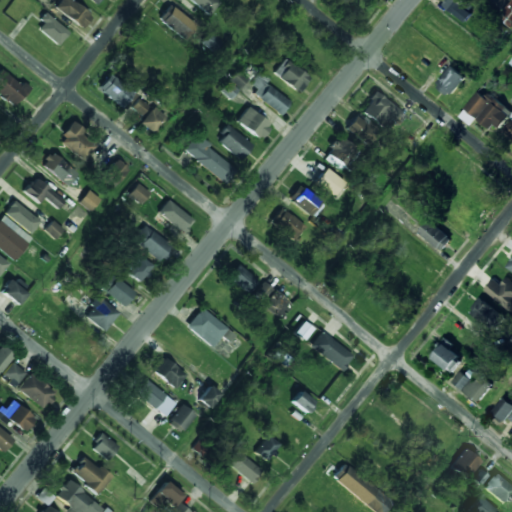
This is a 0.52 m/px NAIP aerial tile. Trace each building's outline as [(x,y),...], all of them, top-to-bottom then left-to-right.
[(189,0),(208,15),(219,1),(217,0),(189,0)] [(472,13),(460,3),(462,0),(446,0),(443,4),(465,22),(472,13)] [(511,0),(499,17),(511,27),(511,0)] [(194,25),(168,4),(156,19),(182,40),(194,25)] [(68,31),(45,14),(34,28),(57,45),(68,31)] [(200,42),(213,52),(221,41),(207,32),(200,42)] [(309,76),(281,59),(271,75),(299,92),(309,76)] [(449,95),(466,77),(452,65),(436,84),(449,95)] [(21,81),(18,85),(0,69),(0,97),(12,107),(28,87),(21,81)] [(237,88),(246,78),(236,69),(227,79),(237,88)] [(250,96),(280,114),(289,100),(263,85),(268,78),(257,71),(249,84),(255,87),(250,96)] [(119,108),(132,94),(109,73),(96,87),(119,108)] [(237,90),(226,81),(218,90),(228,99),(237,90)] [(510,112),(481,88),(458,115),(470,125),(476,118),(493,132),(510,112)] [(386,130),(398,109),(371,92),(358,113),(386,130)] [(140,115),(147,106),(137,98),(129,107),(140,115)] [(138,122),(150,132),(164,117),(152,106),(138,122)] [(258,140),(269,126),(246,107),(235,121),(258,140)] [(374,129),(356,113),(344,127),(362,143),(374,129)] [(511,119),(503,133),(511,139),(511,119)] [(81,160),(93,146),(79,135),(83,131),(72,122),(57,141),(81,160)] [(239,160),(250,145),(226,125),(214,140),(239,160)] [(193,136),(181,151),(221,182),(233,168),(193,136)] [(322,158),(340,171),(355,150),(337,137),(322,158)] [(66,185),(76,172),(49,152),(40,165),(66,185)] [(342,180),(321,168),(312,184),(332,196),(342,180)] [(36,203),(41,197),(55,209),(62,201),(34,177),(22,191),(36,203)] [(148,193),(135,183),(126,195),(139,204),(148,193)] [(312,217),(322,203),(296,185),(286,199),(312,217)] [(89,211),(98,199),(86,190),(77,202),(89,211)] [(2,213),(28,234),(38,221),(12,200),(2,213)] [(155,214),(183,232),(192,219),(164,201),(155,214)] [(303,225),(278,208),(268,222),(293,240),(303,225)] [(30,238),(0,213),(0,251),(11,261),(30,238)] [(419,232),(442,250),(452,238),(429,219),(419,232)] [(43,229),(52,239),(61,231),(52,221),(43,229)] [(171,248),(143,225),(131,239),(159,262),(171,248)] [(139,282),(151,266),(137,255),(125,271),(139,282)] [(247,292),(255,276),(233,265),(225,281),(247,292)] [(94,287),(124,305),(133,290),(103,272),(94,287)] [(10,277),(0,290),(0,292),(15,304),(26,289),(10,277)] [(511,280),(507,277),(502,284),(493,278),(485,291),(511,309),(511,280)] [(277,318),(289,305),(264,282),(252,295),(277,318)] [(84,319),(104,331),(117,310),(94,296),(88,305),(91,307),(84,319)] [(470,310),(494,332),(506,319),(482,297),(470,310)] [(212,347),(219,336),(228,342),(234,333),(197,309),(184,328),(212,347)] [(293,333),(302,340),(311,328),(301,321),(293,333)] [(81,353),(84,355),(93,343),(73,327),(63,340),(75,349),(68,357),(74,362),(81,353)] [(351,356),(320,331),(308,346),(339,371),(351,356)] [(464,355),(442,339),(431,356),(452,371),(464,355)] [(0,370),(13,356),(1,345),(0,346),(0,370)] [(184,374),(159,356),(149,370),(173,388),(184,374)] [(0,375),(14,386),(24,373),(11,362),(0,375)] [(452,381),(478,402),(492,384),(472,368),(467,375),(461,370),(452,381)] [(54,393),(29,373),(16,389),(41,409),(54,393)] [(174,400),(141,380),(132,396),(165,415),(174,400)] [(195,400),(207,409),(218,393),(207,385),(195,400)] [(304,414),(312,403),(297,391),(288,402),(304,414)] [(491,413),(503,422),(511,410),(511,403),(504,397),(491,413)] [(5,419),(22,432),(33,418),(10,400),(3,409),(0,406),(0,421),(2,423),(5,419)] [(194,415),(180,404),(166,422),(180,432),(194,415)] [(0,452),(11,440),(0,430),(0,452)] [(116,446),(99,433),(89,447),(106,460),(116,446)] [(265,461),(278,444),(265,435),(252,451),(265,461)] [(478,458),(460,449),(450,469),(467,478),(478,458)] [(224,463),(250,483),(259,470),(233,450),(224,463)] [(68,473),(95,494),(109,477),(82,456),(68,473)] [(330,477),(372,511),(382,511),(390,503),(342,463),(330,477)] [(511,493),(511,487),(491,473),(480,489),(504,505),(511,493)] [(96,511),(99,509),(67,479),(52,496),(69,511),(96,511)] [(159,509),(163,511),(169,511),(181,494),(162,481),(148,502),(159,509)] [(466,511),(496,511),(498,510),(475,497),(466,511)] [(170,511),(190,511),(179,503),(170,511)]
